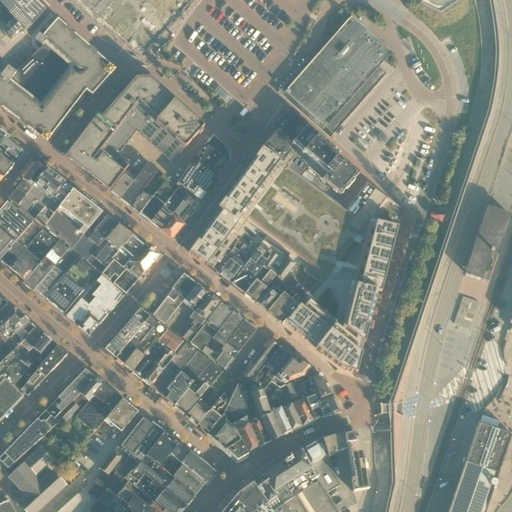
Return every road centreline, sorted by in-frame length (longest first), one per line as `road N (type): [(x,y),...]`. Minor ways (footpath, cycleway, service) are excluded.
road 1 (unclassified): [(451,101),(355,419),(236,473)]
road 2 (secondary): [(405,511),(439,318),(511,91)]
road 3 (unclassified): [(451,101),(411,87),(391,37),(393,10)]
